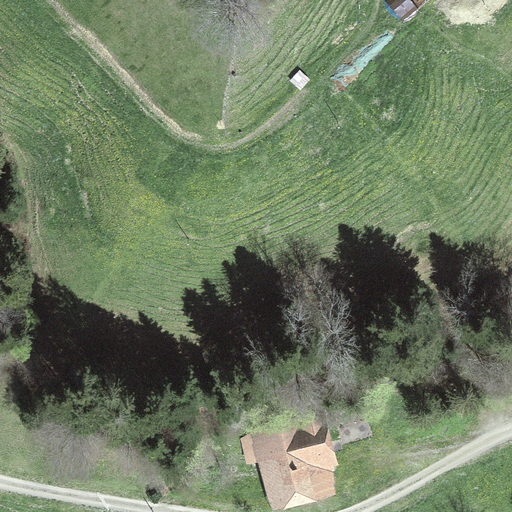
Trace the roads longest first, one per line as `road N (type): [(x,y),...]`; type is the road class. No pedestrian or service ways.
road 1 (track): [(385,0),(354,49),(274,122),(216,148),(157,116),(45,0)]
road 2 (track): [(0,481),(181,511)]
road 3 (track): [(350,511),(511,432)]
